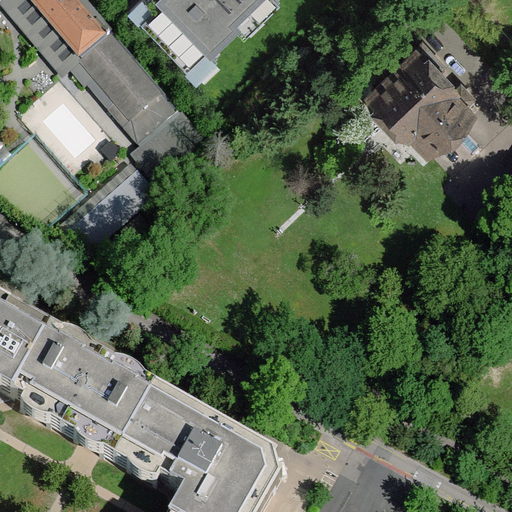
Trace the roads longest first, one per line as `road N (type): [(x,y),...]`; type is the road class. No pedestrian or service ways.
road 1 (residential): [(340,431),(0,233)]
road 2 (residential): [(511,263),(340,431)]
road 3 (residential): [(483,511),(366,446)]
